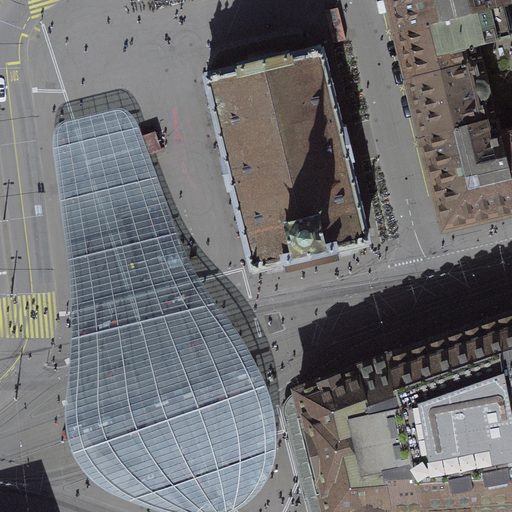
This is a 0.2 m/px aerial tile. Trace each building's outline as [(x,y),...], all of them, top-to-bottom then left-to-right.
[(511,0),(390,0),(399,31),(406,29),(421,25),(432,22),(471,13),(480,10),(508,3),(511,2),(511,0)] [(511,34),(511,2),(508,3),(480,10),(471,13),(432,22),(421,25),(406,29),(399,31),(403,51),(410,76),(417,75),(432,71),(482,58),(479,43),(511,34)] [(339,8),(325,11),(329,28),(333,44),(346,41),(339,8)] [(511,34),(479,43),(482,58),(496,117),(503,143),(511,181),(511,34)] [(202,77),(251,276),(289,267),(291,275),(314,269),(345,262),(344,254),(372,247),(324,48),(202,77)] [(417,75),(410,76),(417,106),(424,135),(431,133),(477,122),(496,117),(482,58),(432,71),(417,75)] [(65,121),(58,124),(54,130),(52,136),(52,143),(52,149),(59,201),(65,248),(67,260),(68,274),(68,308),(65,392),(64,408),(64,420),(65,438),(71,455),(83,475),(98,488),(111,495),(124,501),(155,511),(234,511),(241,508),(254,498),(261,490),(267,480),(272,471),(275,457),(277,440),(276,431),(275,420),(272,406),(267,388),(262,378),(253,362),(241,340),(231,325),(215,305),(202,286),(192,270),(182,249),(175,229),(159,184),(150,161),(139,131),(134,120),(130,114),(125,110),(119,108),(114,108),(101,112),(65,121)] [(431,133),(424,135),(435,179),(444,217),(446,223),(451,222),(511,207),(511,181),(503,143),(496,117),(477,122),(431,133)] [(155,131),(137,137),(138,142),(141,151),(143,156),(162,150),(155,131)] [(511,315),(500,319),(485,324),(462,332),(388,358),(360,367),(315,384),(298,390),(301,402),(304,414),(305,414),(314,452),(323,491),(327,511),(367,511),(511,502),(511,315)]
